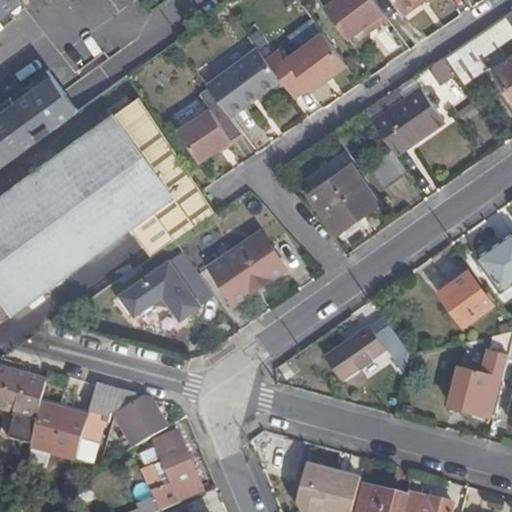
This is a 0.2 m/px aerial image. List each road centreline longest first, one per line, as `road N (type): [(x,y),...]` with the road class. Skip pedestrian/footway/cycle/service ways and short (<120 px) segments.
road 1 (residential): [(352,283),(257,168),(499,0)]
road 2 (residential): [(511,470),(203,389)]
road 3 (unclassified): [(511,170),(352,283)]
road 4 (unclassified): [(352,283),(203,389)]
road 5 (residential): [(203,389),(61,347)]
road 6 (unclassified): [(203,389),(252,511)]
